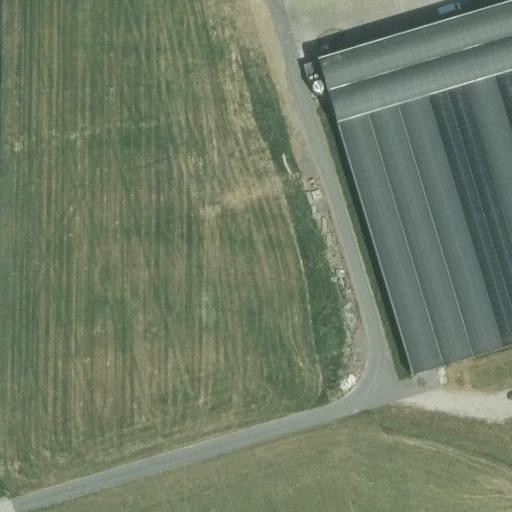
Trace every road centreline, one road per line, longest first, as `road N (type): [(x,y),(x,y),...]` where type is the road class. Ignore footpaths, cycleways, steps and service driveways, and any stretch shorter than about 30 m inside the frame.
road 1 (track): [(436,0),(286,44)]
road 2 (track): [(391,394),(511,358)]
